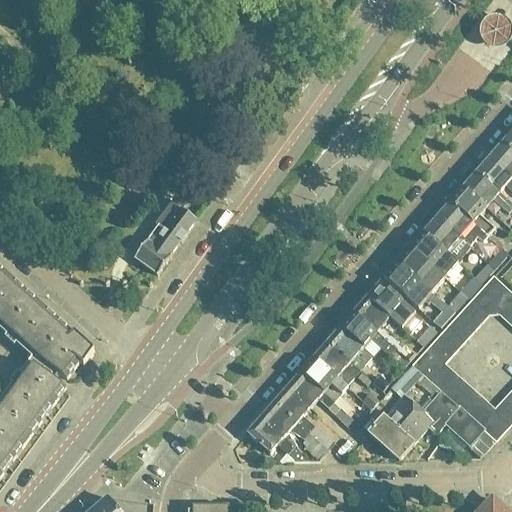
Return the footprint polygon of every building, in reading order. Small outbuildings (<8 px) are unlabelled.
[(503,42),(509,37),(511,30),(511,23),(509,16),(503,11),(495,9),(487,11),(481,16),(478,23),(478,30),(481,37),(487,42),(495,44),(503,42)] [(511,134),(503,145),(511,152),(511,134)] [(511,152),(503,145),(490,160),(511,178),(511,152)] [(511,178),(490,160),(477,175),(501,196),(508,188),(511,192),(511,178)] [(511,213),(511,206),(501,196),(477,175),(463,190),(488,211),(494,204),(509,217),(511,213)] [(488,211),(463,190),(450,205),(474,226),(488,238),(495,230),(481,218),(488,211)] [(187,237),(197,223),(196,222),(173,205),(157,228),(159,229),(155,234),(177,250),(180,245),(182,246),(188,237),(187,237)] [(488,238),(474,226),(450,205),(437,220),(468,247),(469,249),(478,239),(483,244),(488,238)] [(468,247),(437,220),(424,235),(455,262),(459,265),(462,262),(460,260),(469,249),(468,247)] [(171,259),(177,250),(155,234),(135,262),(158,279),(172,259),(171,259)] [(455,262),(424,235),(411,250),(435,271),(445,280),(459,265),(455,262)] [(445,280),(435,271),(411,250),(397,265),(432,295),(445,280)] [(501,265),(508,256),(501,250),(488,265),(494,271),(501,265)] [(447,307),(432,295),(397,265),(384,280),(418,310),(425,303),(429,307),(430,305),(441,314),(447,308),(447,307)] [(488,278),(494,271),(488,265),(475,280),(481,286),(488,278)] [(73,335),(0,269),(0,324),(47,366),(67,381),(79,364),(83,367),(94,352),(74,334),(73,335)] [(472,295),(481,286),(475,280),(473,278),(464,288),(457,296),(465,303),(472,295)] [(511,304),(511,297),(493,280),(473,303),(489,319),(499,319),(511,304)] [(423,323),(380,284),(367,300),(391,321),(410,337),(423,323)] [(453,316),(465,303),(457,296),(447,307),(447,308),(453,316)] [(392,338),(383,330),(391,321),(367,300),(353,315),(389,347),(389,346),(399,355),(410,364),(417,356),(394,336),(392,338)] [(489,319),(473,303),(465,311),(482,327),(489,319)] [(508,327),(511,322),(511,304),(499,319),(508,327)] [(441,330),(453,316),(447,308),(441,314),(433,323),(441,330)] [(482,327),(465,311),(458,319),(475,335),(482,327)] [(389,347),(353,315),(340,330),(363,350),(371,341),(384,352),(393,361),(399,355),(389,346),(389,347)] [(475,335),(458,319),(450,327),(467,343),(475,335)] [(467,343),(450,327),(443,336),(460,351),(467,343)] [(437,334),(430,328),(417,343),(424,349),(437,334)] [(372,358),(363,350),(340,330),(327,345),(359,373),(372,358)] [(460,351),(443,336),(435,344),(452,359),(460,351)] [(452,359),(435,344),(428,352),(445,367),(452,359)] [(359,373),(327,345),(314,360),(346,388),(359,373)] [(424,417),(421,415),(404,398),(415,385),(418,388),(424,380),(429,384),(445,367),(428,352),(392,392),(401,401),(384,419),(368,436),(384,449),(389,444),(392,447),(399,439),(402,442),(424,417)] [(346,388),(314,360),(300,375),(347,417),(353,410),(340,399),(348,390),(346,388)] [(0,479),(66,391),(66,390),(33,366),(0,411),(0,479)] [(438,392),(453,375),(445,367),(429,384),(438,392)] [(347,417),(300,375),(287,390),(310,410),(318,402),(349,430),(355,424),(347,417)] [(358,380),(367,388),(371,384),(362,375),(358,380)] [(446,400),(462,382),(453,375),(438,392),(440,394),(446,400)] [(383,394),(389,386),(383,381),(379,378),(373,386),(383,394)] [(454,407),(470,390),(462,382),(446,400),(454,407)] [(303,419),(310,410),(287,390),(274,405),(328,452),(335,444),(316,428),(315,430),(303,419)] [(463,415),(478,398),(470,390),(454,407),(463,415)] [(484,434),(471,422),(463,415),(454,407),(446,400),(440,394),(421,415),(424,417),(402,442),(399,439),(392,447),(389,444),(384,449),(399,463),(415,446),(414,445),(430,429),(437,436),(445,427),(469,448),(470,449),(484,434)] [(511,397),(510,396),(503,404),(511,413),(511,397)] [(371,397),(365,404),(373,412),(380,404),(371,397)] [(471,422),(486,405),(478,398),(463,415),(471,422)] [(496,445),(511,428),(511,413),(503,404),(495,413),(496,445)] [(328,452),(274,405),(261,420),(284,440),(292,431),(304,442),(304,441),(309,445),(304,450),(319,463),(328,452)] [(496,445),(495,413),(486,405),(471,422),(484,434),(495,444),(496,445)] [(311,464),(284,440),(261,420),(247,435),(271,456),(278,447),(297,464),(311,464)] [(462,456),(461,461),(480,460),(495,444),(484,434),(470,449),(469,448),(462,456)] [(118,511),(108,499),(92,511),(118,511)] [(504,511),(492,501),(481,511),(504,511)]
